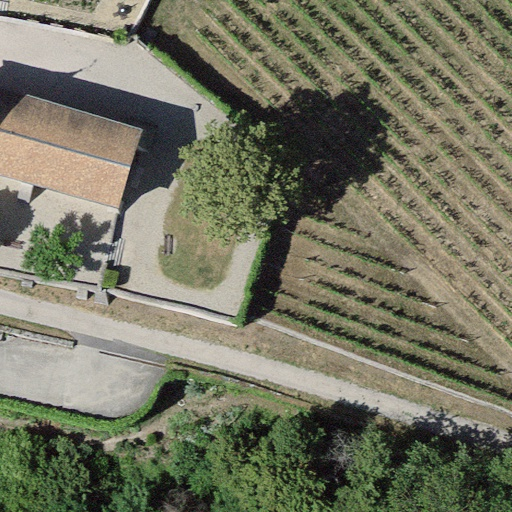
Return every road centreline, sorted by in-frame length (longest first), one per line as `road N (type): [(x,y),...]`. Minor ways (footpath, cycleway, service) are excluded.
road 1 (residential): [(128,334),(511,448)]
road 2 (residential): [(128,334),(0,298)]
